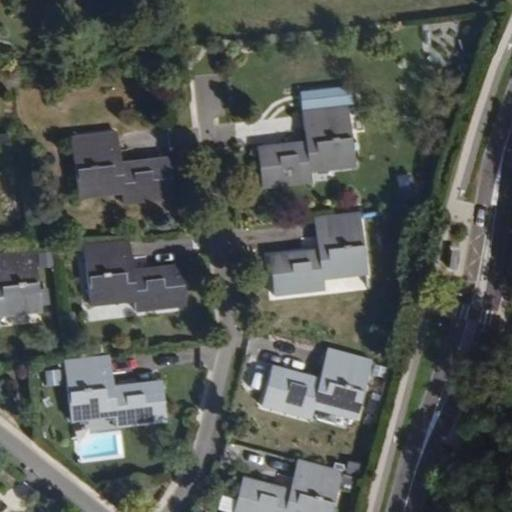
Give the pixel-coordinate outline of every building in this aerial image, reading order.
[(358,154),(352,103),(302,109),(304,127),(311,127),(313,139),(258,146),(262,188),(316,182),(314,170),(313,159),(358,154)] [(119,158),(116,139),(70,144),(76,195),(119,190),(120,199),(120,205),(172,199),(168,167),(120,172),(112,172),(111,159),(119,158)] [(359,165),(358,154),(313,159),(314,170),(359,165)] [(120,172),(119,158),(111,159),(112,172),(120,172)] [(120,199),(119,190),(76,195),(77,204),(120,199)] [(371,266),(365,214),(315,220),(317,238),(324,237),(325,251),(270,258),(274,297),(328,290),(327,281),(326,272),(371,266)] [(131,261),(129,242),(81,247),(87,298),(131,293),(132,303),(133,313),(184,307),(180,270),(133,276),(124,277),(122,261),(131,261)] [(0,309),(36,305),(31,253),(0,256),(0,309)] [(133,276),(131,261),(122,261),(124,277),(133,276)] [(372,275),(371,266),(326,272),(327,281),(372,275)] [(132,303),(131,293),(87,298),(88,308),(132,303)] [(0,318),(37,315),(36,305),(0,309),(0,318)] [(375,363),(324,349),(320,364),(329,367),(325,381),(316,379),(271,368),(260,408),(310,420),(313,409),(315,401),(362,412),(375,363)] [(111,375),(109,356),(69,361),(62,362),(68,415),(112,410),(113,419),(114,428),(166,423),(161,382),(112,388),(103,389),(101,376),(111,375)] [(329,367),(320,364),(316,379),(325,381),(329,367)] [(112,388),(111,375),(101,376),(103,389),(112,388)] [(315,401),(313,409),(360,421),(362,412),(315,401)] [(113,419),(112,410),(68,415),(69,424),(113,419)] [(336,511),(347,473),(297,460),(291,479),(299,481),(296,493),(288,491),(242,480),(233,511),(336,511)] [(299,481),(291,479),(288,491),(296,493),(299,481)]
